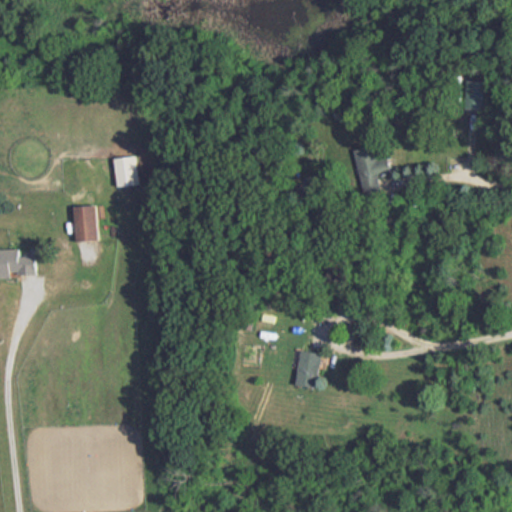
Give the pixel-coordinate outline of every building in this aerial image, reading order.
[(486,80),(468,80),(468,108),(486,108),(486,80)] [(360,176),(393,174),(391,157),(379,157),(379,146),(358,148),(360,176)] [(118,184),(141,184),(142,156),(119,155),(118,184)] [(76,205),(78,240),(101,239),(99,204),(76,205)] [(0,275),(23,276),(23,248),(0,248),(0,275)] [(299,384),(320,386),(323,351),(302,349),(299,384)]
